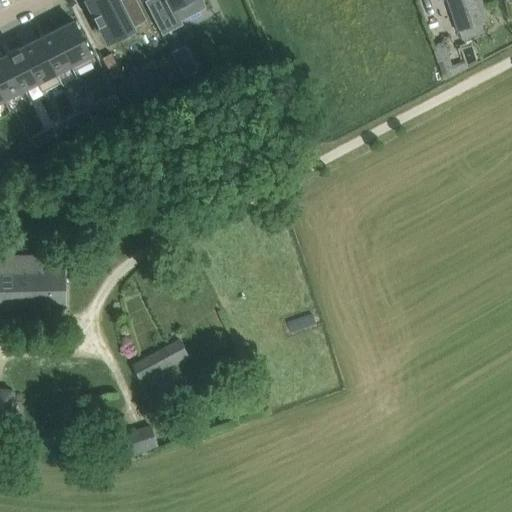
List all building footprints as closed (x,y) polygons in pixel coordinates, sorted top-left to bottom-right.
[(88,0),(87,1),(107,41),(133,27),(127,16),(139,10),(145,21),(146,20),(135,0),(88,0)] [(146,0),(145,1),(162,35),(183,25),(174,6),(186,0),(146,0)] [(487,22),(481,4),(479,0),(448,0),(459,32),(487,22)] [(74,21),(55,30),(73,66),(75,70),(94,61),(74,21)] [(55,30),(37,39),(56,75),(73,66),(55,30)] [(37,39),(20,48),(38,83),(43,92),(60,83),(56,75),(37,39)] [(185,45),(171,53),(184,78),(198,70),(185,45)] [(20,48),(3,57),(21,92),(38,83),(20,48)] [(3,57),(0,58),(0,92),(4,101),(21,92),(3,57)] [(169,58),(116,85),(127,107),(180,80),(169,58)] [(116,94),(105,100),(109,108),(120,103),(116,94)] [(87,109),(76,115),(80,123),(91,118),(87,109)] [(76,115),(65,120),(69,129),(80,123),(76,115)] [(52,127),(42,132),(46,141),(57,135),(52,127)] [(42,132),(31,138),(35,146),(46,141),(42,132)] [(0,307),(45,307),(65,306),(64,271),(42,271),(41,256),(21,257),(16,257),(9,258),(0,257),(0,307)] [(132,365),(140,381),(171,365),(162,349),(132,365)] [(0,390),(0,422),(11,424),(15,392),(0,390)] [(123,436),(130,456),(156,447),(149,427),(123,436)]
